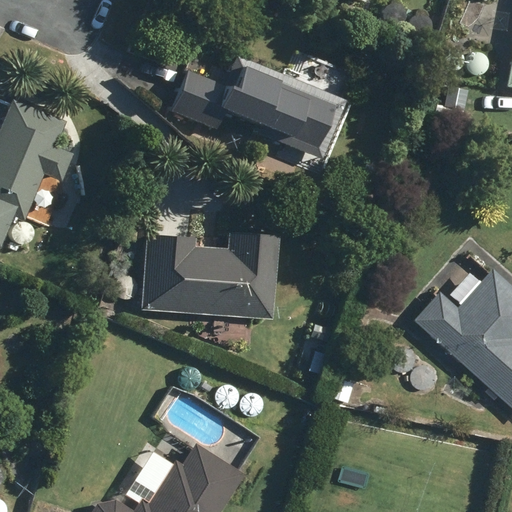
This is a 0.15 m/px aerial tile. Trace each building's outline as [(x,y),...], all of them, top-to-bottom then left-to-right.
[(455,0),(452,15),(468,19),(472,0),(455,0)] [(511,21),(500,86),(511,88),(511,21)] [(252,131),(315,157),(339,99),(230,54),(218,84),(181,69),(164,109),(210,128),(218,107),(255,122),(252,131)] [(4,97),(0,107),(0,218),(2,213),(17,219),(19,214),(33,220),(42,201),(28,195),(37,173),(54,180),(66,152),(48,144),(58,119),(4,97)] [(358,161),(353,177),(378,185),(383,169),(358,161)] [(187,245),(188,234),(140,230),(135,308),(265,317),(271,234),(221,230),(220,248),(187,245)] [(408,318),(511,411),(511,289),(486,267),(451,306),(433,290),(408,318)] [(343,274),(329,272),(326,287),(341,289),(343,274)] [(229,331),(241,331),(241,318),(229,318),(229,331)] [(309,323),(303,345),(321,351),(327,329),(309,323)] [(437,378),(404,343),(381,365),(415,400),(437,378)] [(325,379),(322,394),(340,398),(343,382),(325,379)] [(213,511),(238,473),(189,442),(176,463),(169,459),(141,502),(134,497),(127,509),(109,498),(89,502),(82,511),(213,511)] [(270,472),(254,460),(226,499),(242,510),(270,472)] [(46,511),(48,508),(28,502),(25,511),(46,511)]
